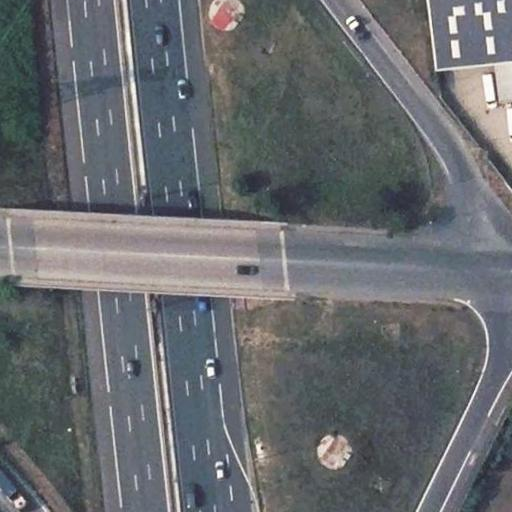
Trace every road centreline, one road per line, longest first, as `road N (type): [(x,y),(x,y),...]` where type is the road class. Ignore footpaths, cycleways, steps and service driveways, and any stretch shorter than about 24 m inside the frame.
road 1 (trunk): [(207,511),(154,0)]
road 2 (trunk): [(92,0),(145,511)]
road 3 (secondary): [(511,271),(0,246)]
road 4 (trunk): [(511,265),(450,148),(336,0)]
road 5 (trunk): [(428,511),(511,324)]
